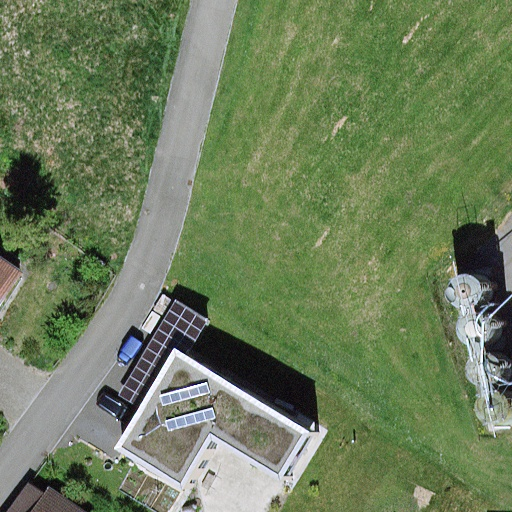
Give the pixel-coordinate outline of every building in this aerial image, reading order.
[(0,318),(35,267),(0,243),(0,318)] [(466,310),(471,311),(477,310),(482,308),(486,304),(489,299),(490,293),(488,288),(486,283),(482,279),(476,277),(471,276),(465,278),(461,281),(457,285),(455,291),(455,297),(457,302),(461,306),(466,310)] [(470,349),(476,350),(481,349),(487,347),(491,343),(493,338),(494,332),(493,327),(490,322),(486,318),(481,316),(475,315),(470,317),(465,320),(462,324),(460,330),(460,335),(462,341),(465,345),(470,349)] [(317,434),(177,354),(121,449),(193,490),(218,447),(287,487),(317,434)] [(476,388),(482,389),(487,389),(493,386),(497,382),(499,377),(500,372),(499,366),(496,361),(492,357),(487,355),(481,355),(476,356),(471,359),(468,364),(466,369),(466,375),(468,380),(471,385),(476,388)] [(484,426),(489,428),(495,427),(500,425),(504,421),(507,416),(508,410),(507,405),(504,400),(500,396),(494,394),(489,393),(483,395),(479,398),(475,402),(473,408),(473,413),(475,419),(479,423),(484,426)] [(85,511),(47,488),(43,495),(26,484),(7,511),(85,511)]
